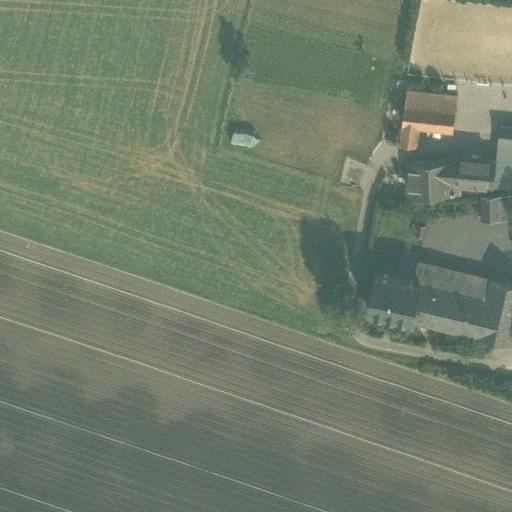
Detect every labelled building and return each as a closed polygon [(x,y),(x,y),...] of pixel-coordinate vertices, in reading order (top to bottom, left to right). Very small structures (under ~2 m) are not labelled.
[(457,95),(406,88),(400,143),(415,145),(418,126),(453,130),(457,95)] [(497,141),(511,143),(511,125),(500,124),(497,141)] [(511,143),(497,141),(495,160),(496,160),(511,161),(511,143)] [(493,186),(496,160),(495,160),(450,156),(450,160),(408,161),(409,194),(460,194),(460,183),(493,186)] [(511,161),(496,160),(493,186),(511,187),(511,161)] [(511,193),(481,194),(482,219),(511,217),(511,193)] [(427,255),(424,269),(448,273),(451,259),(427,255)] [(424,269),(421,282),(433,285),(485,297),(489,282),(448,273),(424,269)] [(421,282),(375,272),(367,310),(424,323),(433,285),(421,282)] [(511,343),(511,340),(511,281),(490,277),(489,282),(485,297),(433,285),(424,323),(511,343)]
